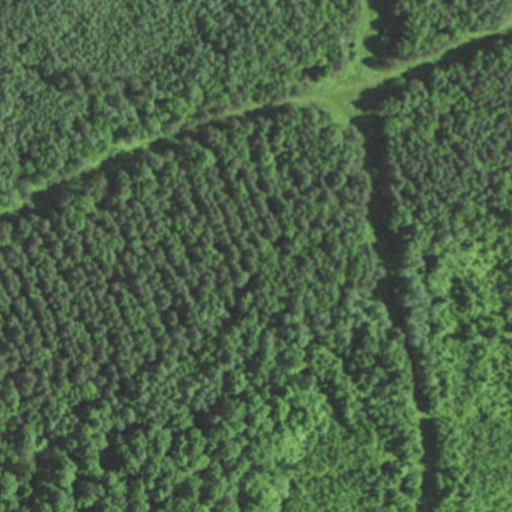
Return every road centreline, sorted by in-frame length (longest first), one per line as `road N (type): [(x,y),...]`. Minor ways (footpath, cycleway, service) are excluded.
road 1 (track): [(408,511),(412,431),(381,315),(356,83)]
road 2 (track): [(0,211),(209,115),(356,83)]
road 3 (track): [(511,23),(356,83)]
